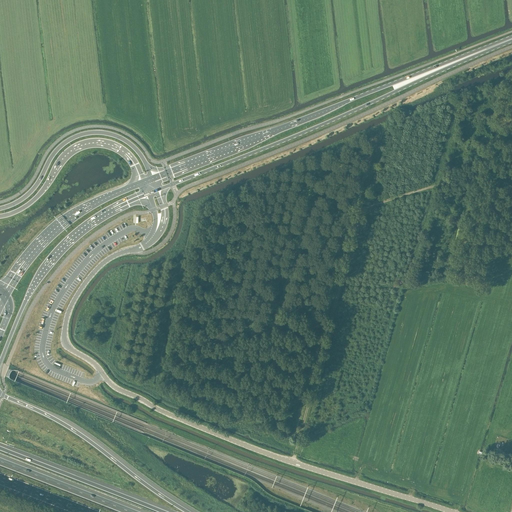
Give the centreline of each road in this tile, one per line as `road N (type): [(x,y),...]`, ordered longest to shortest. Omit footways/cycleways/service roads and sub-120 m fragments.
road 1 (tertiary): [(453,511),(275,456),(108,381),(65,344),(67,313),(100,265),(133,249)]
road 2 (primary): [(420,75),(152,178)]
road 3 (primary): [(158,189),(420,75)]
road 4 (primary): [(0,362),(55,254),(104,213),(146,194)]
road 5 (motorway): [(189,511),(80,434),(0,394)]
road 6 (tertiary): [(152,178),(130,143),(93,132),(58,148),(31,190),(0,209)]
road 7 (tertiary): [(0,216),(33,200),(65,155),(85,144),(119,149),(141,182)]
road 8 (primary): [(141,182),(54,229),(5,296)]
road 9 (motorway): [(163,511),(0,447)]
road 10 (motorway): [(129,511),(0,461)]
